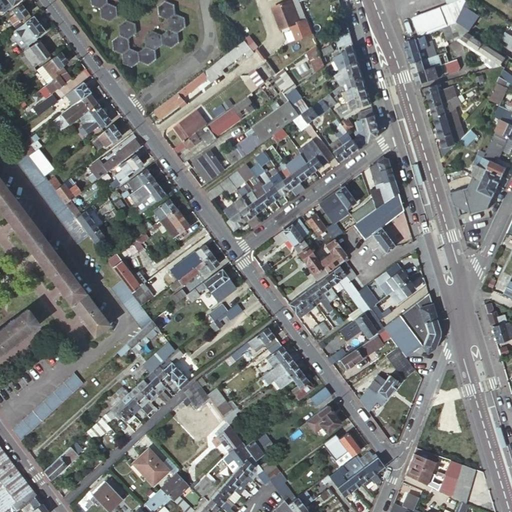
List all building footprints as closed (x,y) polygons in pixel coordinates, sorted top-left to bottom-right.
[(19,0),(0,0),(0,10),(1,12),(6,10),(19,0)] [(107,3),(106,0),(90,0),(91,6),(99,9),(107,3)] [(311,33),(298,0),(292,0),(293,0),(285,4),(293,24),(299,22),(301,27),(301,28),(304,36),(311,33)] [(462,0),(447,6),(440,8),(448,27),(455,25),(456,23),(459,15),(462,9),(463,7),(465,2),(462,0)] [(472,0),(465,0),(465,2),(463,7),(467,9),(472,0)] [(167,21),(175,15),(174,5),(165,2),(157,7),(159,17),(167,21)] [(107,3),(99,9),(101,19),(109,22),(117,17),(116,7),(107,3)] [(30,18),(20,4),(10,11),(13,15),(7,19),(15,29),(30,18)] [(418,38),(448,27),(440,8),(411,19),(418,38)] [(456,23),(469,32),(473,24),(477,18),(462,9),(459,15),(456,23)] [(169,30),(177,34),(185,28),(184,19),(175,15),(167,21),(169,30)] [(44,32),(32,16),(30,18),(15,29),(14,30),(15,30),(26,45),(44,32)] [(332,22),(337,39),(348,30),(344,18),(332,22)] [(119,36),(128,39),(136,34),(135,24),(126,21),(118,27),(119,36)] [(26,45),(15,30),(7,35),(12,41),(14,39),(21,49),(26,45)] [(165,46),(178,37),(177,34),(169,30),(161,36),(162,45),(165,46)] [(155,51),(162,45),(161,36),(152,32),(145,38),(146,47),(155,51)] [(511,49),(511,36),(506,33),(502,39),(510,44),(508,47),(511,49)] [(500,65),(505,58),(468,34),(460,39),(485,56),(500,65)] [(113,51),(122,55),(129,49),(128,39),(119,36),(112,42),(113,51)] [(263,43),(259,36),(249,44),(253,50),(263,43)] [(178,43),(178,37),(165,46),(171,49),(178,43)] [(424,37),(405,43),(411,65),(423,61),(421,54),(428,52),(424,37)] [(485,56),(460,39),(456,41),(483,59),(485,56)] [(49,55),(38,41),(29,48),(23,52),(17,56),(20,59),(24,56),(33,67),(49,55)] [(244,42),(243,43),(211,67),(215,72),(224,65),(226,67),(243,53),(247,58),(253,54),(244,42)] [(324,67),(316,46),(308,53),(316,73),(324,67)] [(140,62),(143,64),(155,54),(155,51),(146,47),(138,53),(140,62)] [(342,71),(357,60),(353,47),(333,60),(339,70),(341,69),(342,71)] [(334,53),(330,48),(321,55),(324,60),(334,53)] [(132,68),(140,62),(138,53),(129,49),(122,55),(123,64),(132,68)] [(67,62),(59,52),(49,60),(52,63),(45,68),(53,79),(59,75),(56,71),(61,67),(67,62)] [(421,54),(423,61),(430,59),(428,52),(421,54)] [(155,54),(143,64),(148,66),(156,60),(155,54)] [(31,74),(35,70),(33,67),(24,56),(20,59),(31,74)] [(500,66),(500,65),(485,56),(483,59),(480,64),(484,65),(485,64),(491,69),(500,66)] [(436,60),(435,58),(430,59),(423,61),(411,65),(414,75),(435,69),(435,68),(433,61),(436,60)] [(439,59),(436,60),(433,61),(435,68),(441,66),(439,59)] [(42,65),(45,68),(52,63),(49,60),(42,65)] [(360,72),(357,60),(342,71),(341,69),(339,70),(332,73),(333,76),(340,86),(350,79),(360,72)] [(459,68),(456,61),(445,65),(449,75),(457,72),(459,68)] [(272,79),(276,76),(266,62),(262,65),(272,79)] [(224,65),(215,72),(219,77),(228,70),(226,67),(224,65)] [(265,84),(272,79),(262,65),(255,70),(265,84)] [(215,72),(211,67),(154,111),(160,119),(184,101),(182,98),(208,79),(211,83),(219,77),(215,72)] [(414,75),(417,85),(435,80),(438,79),(435,69),(414,75)] [(260,87),(265,84),(255,70),(248,75),(258,89),(260,87)] [(69,79),(64,71),(59,75),(53,79),(38,91),(45,100),(32,109),(38,117),(57,102),(50,93),(57,88),(57,89),(64,84),(63,84),(69,79)] [(283,71),(276,76),(272,79),(282,92),(285,96),(296,88),(283,71)] [(364,85),(360,72),(350,79),(353,88),(364,85)] [(507,83),(511,86),(511,79),(501,72),(499,78),(507,83)] [(481,75),(480,76),(472,78),(474,84),(483,81),(481,75)] [(492,91),(488,101),(501,107),(506,96),(502,94),(507,83),(499,78),(498,78),(495,86),(492,91)] [(282,92),(272,79),(265,84),(260,87),(270,101),(279,94),(282,92)] [(474,84),(476,90),(485,87),(483,81),(474,84)] [(89,94),(90,93),(82,83),(73,90),(80,100),(89,94)] [(367,95),(364,85),(353,88),(347,91),(351,102),(355,99),(367,95)] [(437,85),(426,88),(432,109),(443,106),(449,102),(447,97),(441,99),(439,92),(437,85)] [(453,88),(439,92),(441,99),(447,97),(449,102),(457,98),(453,88)] [(70,108),(80,100),(73,90),(64,96),(69,103),(67,104),(70,108)] [(285,96),(282,92),(279,94),(286,104),(289,102),(286,98),(285,96)] [(292,93),(286,98),(289,102),(292,106),(298,101),(292,93)] [(86,113),(96,104),(89,94),(80,100),(70,108),(61,114),(65,119),(75,111),(78,115),(84,111),(86,113)] [(336,104),(334,100),(331,96),(330,94),(323,99),(329,106),(330,108),(336,104)] [(360,109),(370,106),(367,95),(355,99),(351,102),(353,111),(350,113),(352,115),(360,109)] [(257,110),(247,97),(198,132),(198,133),(183,143),(186,147),(188,150),(203,139),(202,137),(210,131),(216,140),(257,110)] [(443,106),(432,109),(435,118),(446,115),(455,108),(460,104),(457,98),(449,102),(443,106)] [(308,110),(302,114),(309,123),(318,117),(330,108),(329,106),(323,99),(308,110)] [(298,101),(292,106),(299,116),(302,114),(308,110),(301,100),(298,101)] [(488,101),(487,104),(483,111),(501,119),(511,124),(511,111),(511,112),(501,107),(488,101)] [(299,116),(292,106),(289,102),(286,104),(252,128),(255,132),(225,155),(233,165),(268,139),(272,136),(282,129),(293,121),(299,116)] [(227,106),(225,103),(213,111),(217,116),(227,109),(225,107),(227,106)] [(109,122),(96,104),(86,113),(82,115),(87,122),(84,125),(82,126),(87,133),(98,125),(100,129),(109,122)] [(446,115),(435,118),(438,128),(449,124),(458,116),(455,108),(446,115)] [(309,123),(302,114),(299,116),(293,121),(301,131),(310,124),(309,123)] [(82,115),(79,118),(84,125),(87,122),(82,115)] [(199,129),(189,116),(173,128),(183,141),(199,129)] [(461,125),(458,116),(449,124),(438,128),(439,132),(441,138),(452,134),(461,125)] [(378,132),(374,117),(363,120),(363,121),(358,122),(364,145),(369,142),(377,136),(378,132)] [(495,131),(511,138),(511,124),(501,119),(495,131)] [(352,125),(349,120),(342,125),(346,130),(352,126),(352,125)] [(121,137),(112,125),(96,137),(100,143),(106,138),(111,144),(121,137)] [(464,136),(461,125),(452,134),(441,138),(444,149),(455,145),(460,141),(464,136)] [(13,135),(20,145),(30,138),(23,128),(13,135)] [(287,136),(282,129),(272,136),(277,143),(287,136)] [(477,137),(470,130),(464,136),(460,141),(466,147),(477,137)] [(203,139),(208,146),(216,140),(210,131),(202,137),(203,139)] [(509,153),(511,146),(511,138),(495,131),(483,157),(496,163),(502,150),(509,153)] [(351,156),(360,149),(348,133),(339,139),(351,156)] [(20,145),(25,151),(29,156),(35,151),(30,145),(34,142),(30,137),(30,138),(20,145)] [(105,149),(111,144),(106,138),(100,143),(105,149)] [(342,163),(351,156),(339,139),(330,146),(342,163)] [(106,173),(139,148),(134,141),(101,166),(106,173)] [(303,157),(315,173),(328,163),(312,141),(298,151),(303,157)] [(183,143),(173,150),(176,154),(186,147),(183,143)] [(441,150),(443,158),(455,145),(444,149),(441,150)] [(282,159),(275,150),(267,157),(273,165),(282,159)] [(14,160),(35,188),(46,179),(44,176),(29,156),(25,151),(14,160)] [(213,157),(210,153),(204,158),(207,161),(213,157)] [(119,167),(122,171),(126,177),(142,165),(134,155),(119,167)] [(474,164),(476,165),(479,166),(483,157),(478,155),(474,164)] [(207,161),(204,158),(194,165),(207,184),(224,171),(213,157),(207,161)] [(273,165),(267,157),(258,163),(264,171),(273,165)] [(301,183),(315,173),(303,157),(289,167),(301,183)] [(506,168),(496,163),(483,157),(479,166),(502,177),(506,168)] [(364,218),(397,194),(387,159),(382,158),(368,168),(373,182),(375,181),(378,189),(370,193),(373,202),(359,212),(361,214),(359,216),(361,219),(363,217),(364,218)] [(301,183),(289,167),(288,168),(284,161),(275,168),(280,175),(291,190),(301,183)] [(100,177),(106,173),(101,166),(98,162),(92,166),(100,177)] [(258,163),(250,169),(256,177),(264,171),(258,163)] [(250,169),(247,165),(237,172),(240,176),(250,169)] [(473,175),(498,186),(502,177),(479,166),(476,165),(472,174),(473,175)] [(96,180),(100,177),(92,166),(88,169),(88,170),(90,172),(96,180)] [(152,178),(145,169),(135,176),(142,186),(152,178)] [(120,185),(128,179),(126,177),(122,171),(114,176),(116,180),(120,185)] [(90,185),(96,180),(90,172),(87,175),(85,172),(82,174),(90,185)] [(237,172),(228,178),(236,189),(237,190),(245,183),(237,172)] [(274,203),(283,196),(271,181),(266,173),(261,177),(268,186),(264,188),(264,189),(274,203)] [(283,196),(291,190),(280,175),(271,181),(283,196)] [(487,209),(498,186),(473,175),(468,187),(450,194),(454,206),(471,214),(487,209)] [(135,176),(127,183),(133,192),(142,186),(135,176)] [(54,177),(48,181),(54,190),(61,185),(54,177)] [(63,183),(74,197),(80,192),(70,178),(63,183)] [(148,194),(158,186),(152,178),(142,186),(148,194)] [(228,178),(219,185),(223,191),(227,196),(236,189),(228,178)] [(46,179),(35,188),(55,216),(67,207),(65,204),(54,190),(48,181),(46,179)] [(16,201),(0,180),(0,211),(1,213),(16,201)] [(109,185),(113,190),(120,185),(116,180),(109,185)] [(54,190),(65,204),(70,200),(74,197),(63,183),(61,185),(54,190)] [(219,185),(206,194),(211,201),(223,191),(219,185)] [(265,209),(274,203),(264,189),(264,188),(262,185),(257,189),(259,192),(254,196),(265,209)] [(134,205),(148,194),(142,186),(133,192),(129,195),(128,196),(134,205)] [(155,203),(165,195),(158,186),(148,194),(155,203)] [(348,193),(343,186),(333,194),(340,203),(335,206),(338,210),(329,217),(334,224),(343,217),(342,215),(344,214),(343,212),(355,203),(351,198),(356,194),(353,190),(348,193)] [(256,216),(265,209),(254,196),(252,192),(246,196),(241,190),(238,192),(243,198),(244,200),(256,216)] [(287,202),(296,196),(291,190),(283,196),(287,202)] [(134,205),(131,207),(138,216),(145,211),(155,203),(148,194),(134,205)] [(393,249),(379,230),(397,216),(394,211),(401,205),(397,194),(364,218),(352,227),(377,261),(393,249)] [(159,221),(175,209),(165,195),(155,203),(145,211),(147,215),(152,211),(159,221)] [(236,207),(247,222),(256,216),(244,200),(243,198),(234,205),(235,207),(236,207)] [(65,204),(67,207),(76,218),(80,215),(70,200),(65,204)] [(121,207),(123,205),(119,200),(114,204),(117,209),(118,209),(121,207)] [(40,233),(16,201),(1,213),(25,245),(40,233)] [(231,220),(227,223),(234,232),(247,222),(236,207),(235,207),(234,205),(225,211),(231,220)] [(403,212),(401,205),(394,211),(397,216),(403,212)] [(67,207),(55,216),(77,244),(88,235),(82,227),(76,218),(67,207)] [(118,214),(114,209),(108,213),(112,218),(118,214)] [(188,227),(175,209),(159,221),(154,225),(162,235),(167,231),(172,239),(188,227)] [(134,220),(127,210),(125,212),(123,213),(130,222),(134,220)] [(76,218),(82,227),(91,221),(84,212),(80,215),(76,218)] [(121,229),(130,222),(123,213),(122,213),(120,221),(116,224),(121,229)] [(329,235),(314,215),(306,222),(321,243),(330,236),(329,235)] [(252,228),(261,222),(256,216),(247,222),(252,228)] [(308,234),(297,219),(291,224),(301,239),(308,234)] [(82,227),(88,235),(97,229),(91,221),(82,227)] [(139,228),(143,233),(151,227),(147,222),(139,228)] [(293,247),(302,240),(301,239),(291,224),(282,231),(288,240),(293,247)] [(143,233),(136,239),(140,245),(156,233),(152,227),(151,227),(143,233)] [(97,229),(88,235),(97,248),(110,237),(105,230),(100,233),(97,229)] [(337,229),(329,235),(330,236),(333,240),(339,235),(338,233),(340,232),(337,229)] [(288,240),(282,231),(272,238),(279,247),(288,240)] [(64,265),(40,233),(25,245),(49,277),(64,265)] [(130,243),(137,252),(138,254),(144,249),(140,245),(136,239),(130,243)] [(317,281),(318,281),(323,278),(327,275),(326,273),(318,262),(316,259),(315,258),(313,255),(310,251),(302,240),(293,247),(298,254),(313,274),(312,276),(317,281)] [(348,260),(333,241),(333,240),(324,246),(330,254),(336,263),(341,259),(344,263),(348,260)] [(130,243),(124,248),(131,257),(137,252),(130,243)] [(193,268),(211,255),(203,245),(178,263),(179,264),(186,274),(193,268)] [(107,261),(121,280),(131,293),(145,283),(145,282),(138,273),(134,276),(124,263),(121,262),(115,254),(107,261)] [(339,267),(344,263),(341,259),(336,263),(330,254),(318,262),(326,273),(327,275),(337,267),(338,268),(339,267)] [(218,265),(211,255),(193,268),(201,278),(218,265)] [(260,268),(263,273),(272,267),(270,264),(268,265),(267,263),(260,268)] [(355,279),(344,263),(339,267),(338,268),(344,277),(349,283),(355,279)] [(170,271),(176,281),(186,274),(179,264),(170,271)] [(88,297),(64,265),(49,277),(73,309),(88,297)] [(388,294),(406,281),(395,265),(375,280),(387,296),(388,294)] [(349,283),(344,277),(338,268),(337,267),(327,275),(323,278),(329,288),(338,281),(363,313),(369,309),(365,304),(359,296),(356,293),(349,283)] [(228,278),(221,269),(186,295),(191,302),(199,296),(198,294),(206,288),(209,292),(228,278)] [(318,281),(314,284),(328,303),(336,297),(329,288),(323,278),(318,281)] [(110,289),(140,331),(151,321),(147,316),(141,307),(139,305),(131,293),(121,280),(110,289)] [(414,291),(406,281),(388,294),(396,304),(399,302),(414,291)] [(145,283),(131,293),(139,305),(153,294),(145,283)] [(328,303),(314,284),(305,291),(312,301),(315,305),(320,301),(329,313),(333,310),(328,303)] [(501,295),(511,301),(511,291),(504,287),(503,290),(501,295)] [(312,301),(305,291),(296,298),(307,313),(313,308),(309,303),(312,301)] [(439,332),(428,294),(382,328),(384,330),(405,359),(421,347),(428,355),(434,349),(439,336),(439,332)] [(109,325),(88,297),(73,309),(94,336),(109,325)] [(307,313),(296,298),(287,305),(292,311),(298,320),(307,313)] [(369,309),(377,303),(375,301),(372,303),(370,300),(365,304),(369,309)] [(369,309),(373,315),(378,311),(376,308),(378,306),(377,303),(369,309)] [(484,305),(490,327),(506,323),(504,315),(496,317),(494,308),(492,309),(491,303),(484,305)] [(208,315),(213,322),(217,318),(223,314),(227,311),(221,304),(208,315)] [(242,311),(236,304),(227,311),(223,314),(229,321),(242,311)] [(147,316),(151,321),(161,314),(158,308),(147,316)] [(15,318),(0,329),(0,342),(5,349),(38,325),(27,309),(15,318)] [(382,328),(378,322),(373,315),(369,309),(363,313),(335,333),(342,343),(357,333),(356,330),(358,328),(366,339),(371,336),(372,338),(384,330),(382,328)] [(151,321),(155,326),(167,317),(163,312),(161,314),(151,321)] [(213,322),(210,324),(215,330),(222,324),(217,318),(213,322)] [(124,346),(117,352),(120,356),(129,347),(134,353),(158,331),(155,326),(151,321),(140,331),(124,346)] [(317,326),(324,335),(329,332),(322,323),(317,326)] [(490,327),(495,344),(508,340),(504,326),(507,325),(506,323),(490,327)] [(318,339),(324,335),(317,326),(316,325),(312,328),(318,336),(316,337),(318,339)] [(277,342),(266,328),(247,342),(250,346),(255,352),(263,346),(266,350),(277,342)] [(287,355),(277,342),(266,350),(270,354),(267,357),(268,358),(274,366),(287,355)] [(150,373),(158,366),(174,351),(167,343),(144,365),(150,373)] [(345,357),(338,361),(345,372),(361,360),(360,357),(367,352),(362,345),(345,357)] [(246,349),(243,346),(230,356),(234,361),(240,356),(239,354),(246,349)] [(505,346),(499,348),(501,355),(507,353),(505,346)] [(396,348),(384,356),(402,379),(413,371),(396,348)] [(169,379),(178,371),(173,365),(182,356),(177,349),(174,351),(158,366),(169,379)] [(327,360),(332,366),(338,361),(345,357),(341,350),(327,360)] [(294,364),(287,355),(274,366),(273,366),(280,375),(282,373),(294,364)] [(264,373),(273,366),(274,366),(268,358),(258,365),(264,373)] [(300,373),(294,364),(282,373),(286,380),(289,378),(291,380),(300,373)] [(150,373),(163,386),(166,383),(170,380),(169,379),(158,366),(150,373)] [(272,381),(280,375),(273,366),(264,373),(261,375),(263,377),(268,384),(272,381)] [(180,391),(189,383),(178,371),(169,379),(170,380),(178,388),(180,391)] [(63,383),(72,393),(83,384),(74,374),(73,373),(63,383)] [(157,392),(163,386),(150,373),(143,380),(155,393),(157,392)] [(279,389),(291,380),(289,378),(286,380),(282,373),(280,375),(272,381),(279,389)] [(312,388),(300,373),(291,380),(295,386),(290,390),(297,399),(312,388)] [(397,383),(387,376),(383,382),(375,377),(358,401),(367,414),(375,403),(379,407),(397,383)] [(268,384),(263,377),(260,380),(265,386),(268,384)] [(204,386),(199,379),(196,382),(199,387),(201,388),(204,386)] [(147,400),(155,393),(143,380),(135,387),(147,400)] [(174,392),(178,388),(170,380),(166,383),(174,392)] [(195,411),(209,400),(206,396),(201,388),(199,387),(196,382),(183,394),(195,411)] [(63,383),(53,392),(62,403),(72,393),(63,383)] [(145,402),(147,400),(135,387),(127,394),(139,408),(147,417),(153,411),(145,402)] [(328,393),(324,387),(309,398),(315,406),(330,395),(328,393)] [(209,400),(217,410),(221,406),(226,402),(215,389),(206,396),(209,400)] [(42,401),(52,412),(62,403),(53,392),(42,401)] [(165,404),(170,400),(162,392),(159,394),(157,392),(155,393),(165,404)] [(120,401),(132,415),(139,408),(127,394),(120,401)] [(237,408),(230,399),(227,402),(233,410),(237,408)] [(42,401),(32,411),(41,422),(52,412),(42,401)] [(124,422),(132,415),(120,401),(112,408),(116,413),(124,422)] [(221,406),(228,414),(233,411),(233,410),(227,402),(226,402),(221,406)] [(217,410),(223,418),(228,414),(221,406),(217,410)] [(339,424),(326,406),(318,413),(306,422),(314,432),(318,429),(323,436),(325,433),(326,434),(339,424)] [(114,415),(110,410),(104,415),(110,421),(115,416),(114,415)] [(22,420),(31,431),(41,422),(32,411),(22,420)] [(228,414),(223,418),(226,422),(229,426),(239,418),(237,416),(235,413),(233,411),(228,414)] [(104,415),(100,419),(106,425),(110,421),(104,415)] [(94,440),(108,427),(106,425),(100,419),(87,431),(94,440)] [(12,429),(20,441),(31,431),(22,420),(12,429)] [(229,426),(226,422),(213,435),(217,438),(229,426)] [(228,453),(242,443),(229,426),(217,438),(213,442),(215,445),(216,444),(218,447),(222,445),(228,453)] [(259,449),(270,441),(263,432),(253,440),(259,449)] [(334,434),(321,443),(325,449),(338,440),(334,434)] [(338,440),(325,449),(338,466),(359,450),(346,434),(338,440)] [(274,446),(273,446),(270,441),(259,449),(253,440),(244,446),(250,455),(255,461),(274,446)] [(239,468),(250,455),(244,446),(242,443),(228,453),(232,458),(239,468)] [(31,489),(0,447),(0,511),(10,506),(31,489)] [(43,472),(50,482),(77,457),(69,448),(43,472)] [(431,455),(415,449),(408,465),(430,474),(437,457),(431,455)] [(167,473),(147,451),(131,466),(151,488),(167,473)] [(226,464),(232,458),(228,453),(222,460),(226,464)] [(374,474),(383,467),(376,457),(372,460),(370,457),(367,453),(364,455),(359,459),(360,461),(358,462),(369,477),(374,474)] [(259,466),(257,464),(255,461),(250,455),(239,468),(247,476),(252,481),(258,475),(265,484),(269,481),(263,471),(261,469),(260,468),(259,466)] [(350,469),(358,462),(357,460),(359,459),(357,456),(346,464),(350,469)] [(261,469),(271,462),(269,459),(259,466),(260,468),(261,469)] [(270,481),(280,474),(271,462),(261,469),(263,471),(269,481),(270,481)] [(362,483),(369,477),(358,462),(350,469),(354,474),(355,474),(362,483)] [(461,471),(462,466),(453,463),(451,468),(461,471)] [(430,474),(408,465),(404,476),(425,486),(430,474)] [(346,480),(353,489),(361,484),(354,474),(350,469),(347,471),(343,466),(337,470),(339,473),(345,481),(346,480)] [(465,504),(475,470),(462,466),(461,471),(458,479),(454,493),(452,499),(460,501),(465,504)] [(247,476),(239,468),(232,476),(243,486),(244,487),(248,483),(250,484),(252,481),(247,476)] [(458,479),(461,471),(451,468),(448,475),(458,479)] [(343,497),(344,497),(353,489),(346,480),(345,481),(339,473),(338,475),(336,472),(334,473),(336,476),(331,480),(334,484),(343,497)] [(285,481),(280,474),(270,481),(275,488),(285,481)] [(380,482),(374,474),(369,477),(372,480),(378,488),(380,482)] [(188,487),(176,475),(160,490),(185,511),(193,511),(194,511),(182,500),(178,497),(188,487)] [(243,486),(232,476),(225,483),(236,493),(243,486)] [(372,480),(369,477),(362,483),(364,486),(372,480)] [(204,478),(194,489),(203,498),(214,486),(204,478)] [(432,480),(429,488),(441,493),(452,499),(454,493),(444,488),(445,486),(432,480)] [(285,501),(288,505),(298,498),(285,481),(275,488),(285,501)] [(108,511),(121,500),(105,483),(92,496),(106,511),(108,511)] [(236,493),(225,483),(218,491),(227,499),(229,496),(232,498),(237,494),(236,493)] [(243,486),(236,493),(237,494),(239,496),(245,488),(244,487),(243,486)] [(192,491),(188,487),(178,497),(182,500),(192,491)] [(47,511),(31,489),(10,506),(14,511),(21,511),(30,506),(34,511),(33,511),(32,511),(47,511)] [(328,493),(326,490),(320,495),(324,500),(333,494),(331,491),(328,493)] [(227,499),(218,491),(212,499),(220,506),(224,501),(227,499)] [(298,498),(288,505),(292,511),(296,511),(304,507),(308,504),(312,500),(306,491),(298,498)] [(229,496),(227,499),(233,505),(241,497),(239,496),(237,494),(232,498),(229,496)] [(407,494),(401,508),(408,511),(409,511),(411,511),(417,498),(407,494)] [(339,504),(334,497),(323,506),(328,511),(339,504)] [(150,499),(135,511),(146,511),(155,504),(150,499)] [(220,506),(212,499),(208,503),(204,508),(208,511),(214,511),(217,509),(220,506)] [(233,505),(227,499),(224,501),(231,508),(233,505)] [(225,511),(230,511),(229,509),(231,508),(224,501),(220,506),(225,511)] [(292,511),(288,505),(285,501),(275,511),(276,511),(284,511),(285,511),(286,511),(292,511)] [(466,511),(470,505),(465,504),(460,501),(458,504),(466,507),(463,511),(466,511)]
